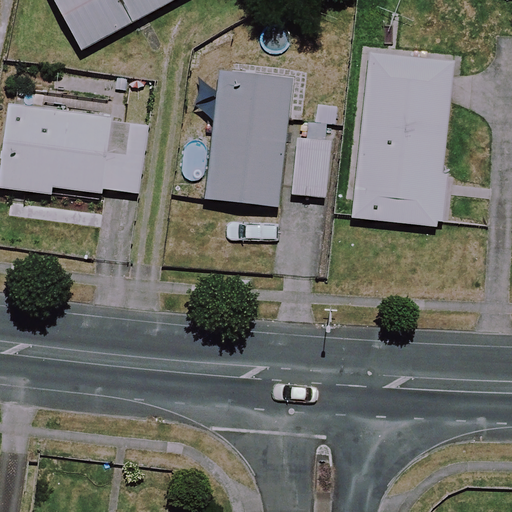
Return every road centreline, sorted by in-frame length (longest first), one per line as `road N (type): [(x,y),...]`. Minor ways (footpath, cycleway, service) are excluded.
road 1 (tertiary): [(328,380),(0,345)]
road 2 (tertiary): [(511,386),(328,380)]
road 3 (residential): [(319,511),(328,380)]
